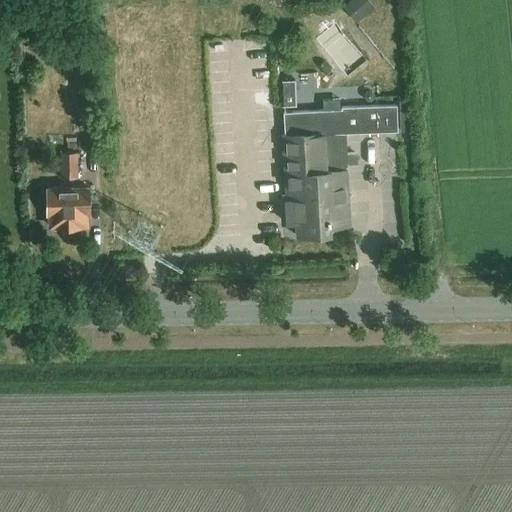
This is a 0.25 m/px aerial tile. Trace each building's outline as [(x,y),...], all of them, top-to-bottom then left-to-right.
[(366,0),(355,0),(351,4),(363,18),(374,9),(366,0)] [(294,79),(281,80),(282,90),(295,89),(294,79)] [(364,94),(364,98),(367,101),(371,102),(374,99),(375,95),(372,91),(368,91),(364,94)] [(396,104),(361,106),(361,107),(283,112),(285,135),(282,135),(288,223),(295,223),(296,235),(331,233),(331,226),(350,225),(347,169),(346,169),(344,133),(398,130),(396,104)] [(410,108),(400,109),(401,131),(411,131),(410,108)] [(88,128),(90,173),(106,172),(104,127),(88,128)] [(79,179),(79,152),(61,152),(61,179),(79,179)] [(90,186),(47,187),(45,186),(46,216),(47,216),(48,228),(89,227),(89,215),(91,215),(90,186)]
